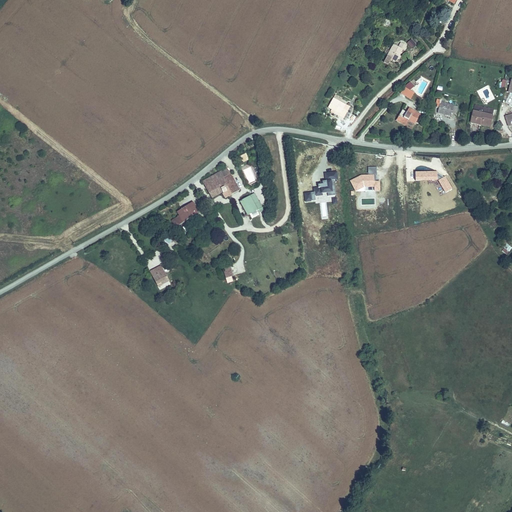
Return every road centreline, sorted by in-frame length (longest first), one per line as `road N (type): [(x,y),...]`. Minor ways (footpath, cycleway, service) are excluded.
road 1 (tertiary): [(0,291),(135,216),(265,128),(396,147),(511,144)]
road 2 (track): [(253,132),(251,117),(121,10),(128,0)]
